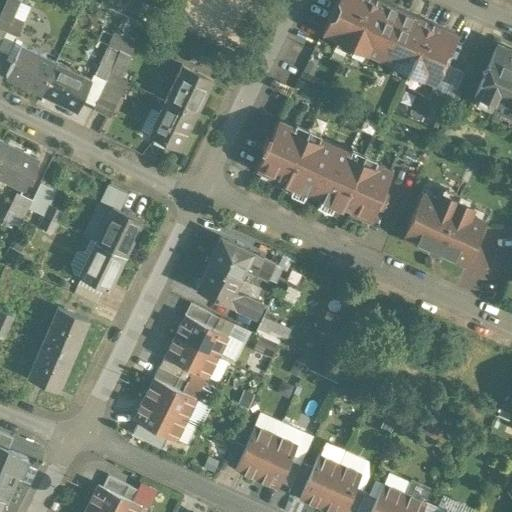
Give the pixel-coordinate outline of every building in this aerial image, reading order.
[(399,10),(377,0),(374,0),(373,3),(367,0),(335,0),(321,34),(336,41),(337,38),(364,50),(363,53),(377,59),(399,10)] [(424,21),(399,10),(377,59),(392,65),(393,63),(420,75),(419,78),(433,84),(434,84),(443,64),(456,35),(431,24),(429,27),(422,24),(424,21)] [(11,17),(0,12),(0,28),(5,31),(11,17)] [(11,17),(5,31),(16,36),(22,23),(11,17)] [(124,38),(113,33),(107,47),(118,52),(124,38)] [(118,52),(108,73),(109,73),(121,79),(131,57),(129,56),(135,43),(124,38),(118,52)] [(482,40),(453,105),(511,131),(511,118),(511,117),(492,108),(491,109),(490,108),(492,105),(475,97),(473,101),(472,100),(496,46),(482,40)] [(20,46),(6,76),(40,93),(54,63),(20,46)] [(511,53),(496,46),(472,100),(473,101),(475,97),(492,105),(490,108),(491,109),(492,108),(511,117),(511,118),(511,53)] [(89,79),(54,63),(40,93),(74,109),(89,79)] [(463,73),(443,64),(434,84),(433,84),(430,91),(450,100),(463,73)] [(211,80),(181,66),(164,100),(194,115),(211,80)] [(121,79),(109,73),(92,108),(114,119),(120,105),(111,100),(121,79)] [(164,100),(154,95),(137,130),(177,149),(194,115),(164,100)] [(349,152),(319,139),(317,144),(291,132),(293,128),(277,121),(269,138),(266,137),(260,151),(263,153),(255,170),(276,180),(277,177),(284,180),(283,183),(340,208),(342,206),(349,209),(347,211),(368,221),(376,203),(379,204),(386,190),(383,189),(391,171),(374,164),(372,168),(347,157),(349,152)] [(2,142),(0,145),(0,178),(21,189),(36,159),(2,142)] [(0,218),(17,224),(24,205),(42,212),(52,186),(36,180),(30,196),(11,189),(0,218)] [(127,193),(107,184),(99,202),(109,208),(110,207),(119,211),(127,193)] [(471,208),(439,194),(436,201),(422,195),(403,236),(428,247),(428,253),(439,252),(463,263),(482,222),(468,216),(471,208)] [(61,212),(47,206),(43,216),(56,223),(61,212)] [(119,211),(110,207),(109,208),(94,241),(123,256),(140,222),(119,211)] [(56,223),(43,216),(37,227),(51,234),(56,223)] [(271,265),(219,240),(208,264),(237,278),(242,268),(264,279),(271,265)] [(94,241),(77,276),(106,290),(123,256),(94,241)] [(237,278),(208,264),(195,289),(252,317),(259,303),(234,290),(239,279),(237,278)] [(280,269),(271,265),(264,279),(273,283),(280,269)] [(98,293),(78,282),(72,292),(93,304),(98,293)] [(287,286),(284,293),(275,288),(272,295),(295,306),(301,293),(287,286)] [(218,318),(189,304),(184,315),(213,329),(218,318)] [(86,320),(56,307),(25,378),(55,391),(86,320)] [(213,329),(184,315),(174,336),(216,357),(227,336),(213,329)] [(289,329),(262,316),(256,328),(284,341),(289,329)] [(216,357),(174,336),(163,356),(192,371),(206,378),(216,357)] [(192,371),(163,356),(158,367),(187,382),(192,371)] [(187,382),(158,367),(153,378),(181,392),(187,382)] [(181,392),(153,378),(142,399),(185,420),(195,399),(181,392)] [(185,420),(142,399),(132,420),(166,437),(174,441),(185,420)] [(166,437),(137,422),(132,433),(160,447),(166,437)] [(244,448),(234,470),(255,480),(275,436),(254,427),(244,448)] [(296,446),(275,436),(255,480),(276,489),(279,484),(289,462),(296,446)] [(233,443),(223,465),(234,470),(244,448),(233,443)] [(27,458),(0,447),(0,499),(2,500),(3,501),(5,501),(14,480),(10,478),(12,472),(19,475),(27,458)] [(339,465),(318,456),(312,470),(298,499),(319,509),(339,465)] [(300,467),(289,462),(279,484),(290,489),(300,467)] [(312,470),(301,465),(300,467),(290,489),(287,494),(298,499),(312,470)] [(339,465),(319,509),(327,511),(343,511),(354,489),(360,475),(339,465)] [(136,491),(107,477),(102,487),(131,501),(136,491)] [(102,487),(97,485),(86,505),(99,511),(136,511),(139,506),(102,487)] [(376,499),(369,511),(395,511),(403,494),(382,485),(376,499)] [(354,489),(343,511),(356,511),(365,494),(354,489)] [(365,494),(356,511),(369,511),(376,499),(365,494)] [(403,494),(395,511),(420,511),(424,504),(403,494)]
